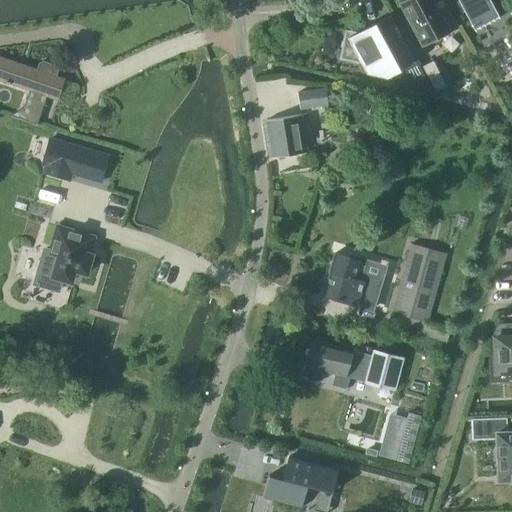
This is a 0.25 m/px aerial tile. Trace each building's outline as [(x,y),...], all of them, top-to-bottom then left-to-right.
[(448,10),(438,16),(429,0),(404,0),(399,3),(407,17),(404,19),(411,33),(414,31),(422,45),(457,27),(448,10)] [(499,17),(509,11),(503,0),(458,0),(475,31),(476,31),(475,30),(479,28),(479,29),(480,28),(480,27),(483,25),(484,26),(485,26),(485,25),(488,23),(489,24),(490,23),(489,22),(493,20),(494,21),(495,21),(494,20),(498,18),(498,19),(499,18),(499,17)] [(388,16),(388,17),(357,33),(345,31),(341,50),(340,59),(361,63),(366,74),(386,77),(413,63),(415,62),(414,60),(391,17),(390,15),(388,16)] [(11,117),(36,125),(44,101),(46,96),(53,99),(60,78),(56,77),(58,70),(57,67),(43,62),(39,64),(36,70),(0,57),(0,80),(5,83),(5,84),(9,85),(9,84),(29,91),(22,110),(12,115),(11,117)] [(432,61),(422,67),(435,92),(446,86),(432,61)] [(297,93),(300,109),(327,105),(325,89),(297,93)] [(266,121),(272,157),(272,158),(304,153),(299,116),(266,121)] [(49,140),(42,165),(46,166),(44,173),(69,180),(71,173),(100,182),(107,157),(49,140)] [(44,250),(37,273),(70,282),(74,271),(86,274),(91,256),(88,255),(90,249),(88,249),(90,242),(92,242),(93,238),(57,227),(50,251),(44,250)] [(391,314),(426,323),(446,253),(411,244),(391,314)] [(323,296),(347,303),(356,306),(368,309),(376,286),(363,282),(330,272),(323,296)] [(363,329),(374,332),(376,323),(365,320),(363,329)] [(511,324),(494,325),(496,373),(511,372),(511,324)] [(352,352),(352,351),(312,340),(304,366),(345,377),(345,376),(364,381),(364,382),(395,390),(403,359),(372,351),(371,357),(352,352)] [(371,454),(408,464),(420,417),(396,411),(389,439),(376,435),(371,454)] [(511,432),(507,433),(506,419),(471,420),(472,440),(496,439),(498,481),(511,480),(511,432)] [(268,476),(262,498),(301,508),(307,486),(332,493),(338,470),(288,457),(282,479),(268,476)] [(409,501),(420,505),(423,493),(412,490),(409,501)]
